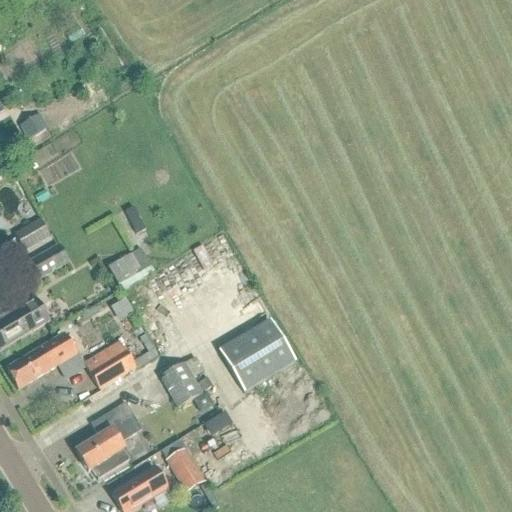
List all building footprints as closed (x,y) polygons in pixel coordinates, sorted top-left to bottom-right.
[(48,131),(40,117),(18,130),(26,144),(48,131)] [(49,241),(39,222),(13,237),(23,255),(49,241)] [(202,252),(213,269),(233,257),(223,239),(202,252)] [(68,266),(57,250),(28,268),(39,284),(68,266)] [(130,257),(106,271),(116,289),(118,288),(140,275),(130,257)] [(14,316),(15,318),(7,322),(6,319),(0,322),(0,353),(30,334),(31,336),(47,326),(33,304),(14,316)] [(294,365),(268,324),(217,356),(243,397),(294,365)] [(63,339),(4,374),(16,394),(75,360),(63,339)] [(117,356),(86,374),(98,394),(129,376),(135,373),(131,366),(122,352),(117,356)] [(182,368),(158,383),(177,413),(201,399),(182,368)] [(225,391),(215,398),(222,409),(233,403),(225,391)] [(122,454),(123,453),(119,448),(141,434),(124,407),(89,429),(97,441),(74,456),(87,476),(90,474),(96,485),(128,465),(122,454)] [(182,453),(166,462),(178,482),(181,487),(196,478),(193,473),(182,453)] [(135,481),(109,498),(117,511),(134,511),(149,503),(148,500),(163,491),(152,473),(136,483),(135,481)]
